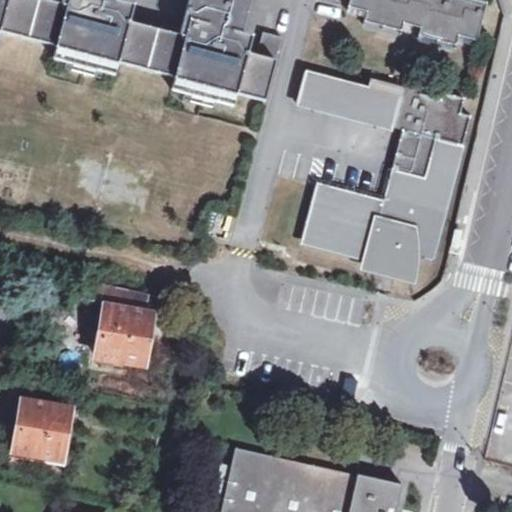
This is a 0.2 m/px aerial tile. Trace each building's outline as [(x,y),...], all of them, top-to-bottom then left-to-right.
[(281,40),(280,39),(262,35),(257,59),(238,54),(241,37),(240,37),(249,0),(188,0),(179,38),(118,22),(123,0),(62,0),(61,7),(32,0),(0,0),(0,33),(55,48),(52,59),(114,76),(117,63),(174,80),(171,91),(232,108),(235,96),(263,103),(281,40)] [(419,38),(455,47),(458,37),(476,42),(485,4),(468,0),(349,0),(347,8),(365,14),(363,23),(400,34),(405,16),(423,21),(419,38)] [(403,277),(409,279),(414,256),(426,258),(456,148),(461,149),(470,118),(459,116),(462,100),(441,96),(439,101),(419,97),(420,90),(403,86),(400,100),(384,95),(386,88),(368,83),(366,91),(303,74),(295,104),(401,133),(390,172),(392,173),(383,205),(315,187),(301,241),(369,259),(370,255),(374,255),(387,269),(391,272),(397,274),(403,277)] [(453,227),(448,255),(456,256),(462,228),(453,227)] [(105,309),(96,359),(141,366),(149,316),(143,316),(145,298),(89,285),(86,303),(109,306),(109,310),(105,309)] [(65,412),(19,402),(12,453),(58,461),(65,412)] [(220,511),(400,511),(405,493),(235,453),(220,511)]
